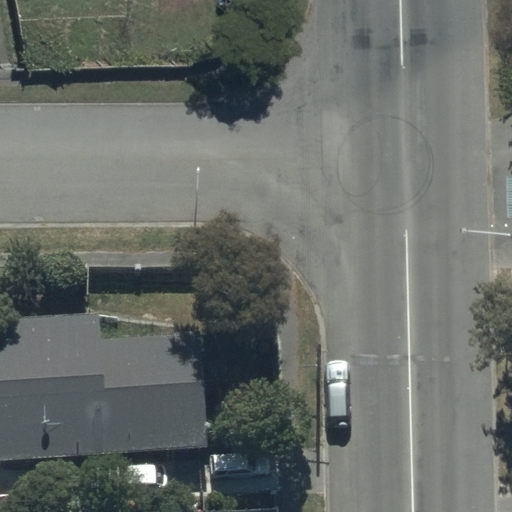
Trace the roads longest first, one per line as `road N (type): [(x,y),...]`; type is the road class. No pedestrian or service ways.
road 1 (residential): [(0,159),(405,147)]
road 2 (secondary): [(405,147),(411,511)]
road 3 (secondary): [(402,0),(405,147)]
